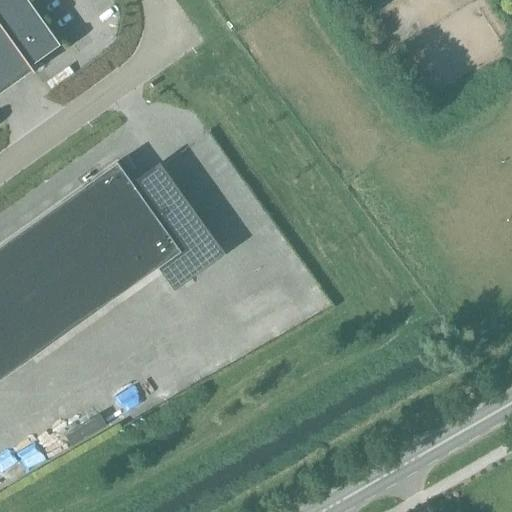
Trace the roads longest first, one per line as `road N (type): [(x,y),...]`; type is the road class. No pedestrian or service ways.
road 1 (unclassified): [(162,28),(144,68),(0,172)]
road 2 (secondary): [(329,511),(511,408)]
